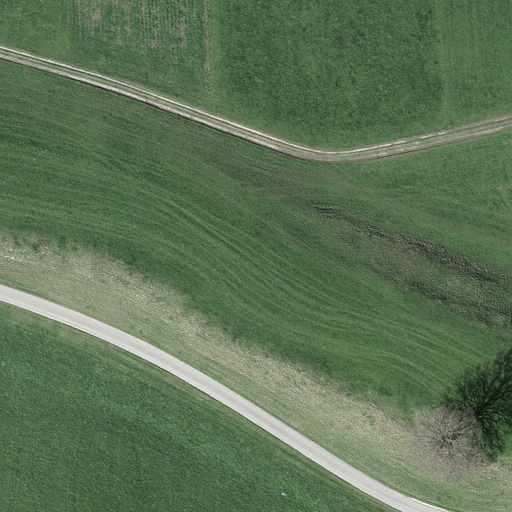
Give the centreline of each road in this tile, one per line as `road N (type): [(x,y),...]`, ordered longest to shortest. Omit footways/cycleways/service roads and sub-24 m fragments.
road 1 (track): [(0,51),(322,156),(511,123)]
road 2 (unclassified): [(424,511),(116,336),(0,292)]
